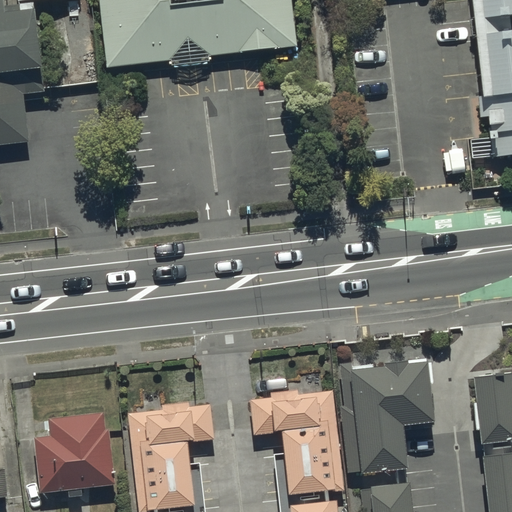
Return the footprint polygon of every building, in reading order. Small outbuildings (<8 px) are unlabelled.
[(14,0),(16,9),(79,3),(78,0),(14,0)] [(96,0),(104,70),(298,47),(291,0),(96,0)] [(511,0),(469,0),(480,97),(487,161),(511,158),(511,0)] [(0,153),(28,150),(22,101),(39,99),(32,47),(29,27),(19,28),(17,14),(0,16),(0,153)] [(393,353),(402,351),(403,355),(444,348),(440,327),(399,333),(401,343),(391,344),(393,353)] [(377,357),(376,340),(335,343),(336,360),(377,357)] [(413,511),(402,424),(435,419),(427,356),(351,366),(350,360),(339,362),(353,474),(359,473),(364,511),(413,511)] [(511,511),(511,368),(471,374),(488,511),(511,511)] [(334,387),(302,391),(301,386),(272,390),(273,396),(250,398),(254,436),(283,433),(285,451),(275,452),(281,511),(336,511),(334,490),(346,489),(334,387)] [(205,511),(199,460),(190,462),(187,444),(216,441),(211,403),(189,405),(188,400),(159,403),(160,407),(127,411),(138,511),(146,511),(151,511),(150,511),(205,511)] [(48,430),(34,432),(39,486),(67,483),(68,493),(81,491),(80,481),(114,478),(109,424),(103,424),(101,407),(47,412),(48,430)]
